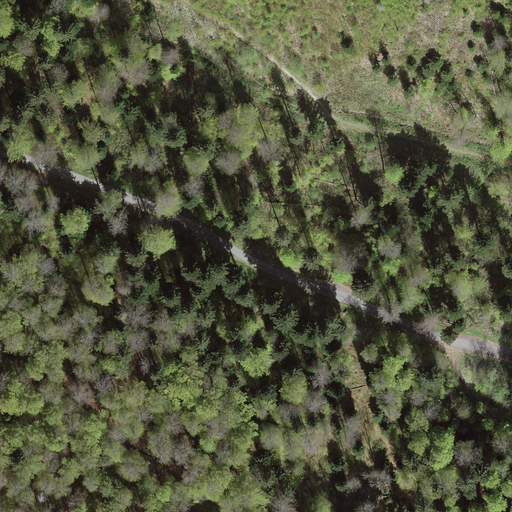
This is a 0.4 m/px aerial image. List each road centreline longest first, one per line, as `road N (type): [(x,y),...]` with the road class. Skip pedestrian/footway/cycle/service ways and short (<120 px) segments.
road 1 (unclassified): [(511,353),(306,284),(182,222),(0,152)]
road 2 (track): [(511,162),(332,119),(255,42),(179,0)]
